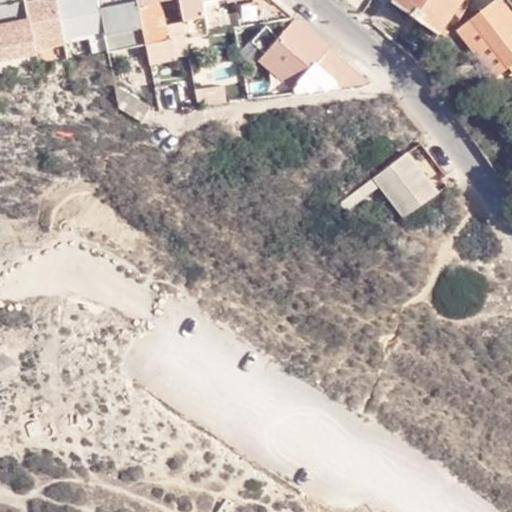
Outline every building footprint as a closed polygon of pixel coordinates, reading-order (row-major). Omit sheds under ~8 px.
[(31,7),(29,0),(4,0),(0,1),(0,65),(40,58),(40,53),(31,7)] [(97,57),(111,55),(100,0),(66,0),(60,1),(69,43),(94,39),(97,57)] [(144,11),(141,0),(100,0),(111,55),(111,57),(151,47),(144,11)] [(164,7),(177,3),(175,0),(141,0),(144,11),(164,7)] [(206,4),(205,0),(182,0),(183,3),(187,22),(209,17),(206,4)] [(460,0),(391,0),(391,1),(438,33),(460,0)] [(497,0),(489,5),(497,15),(511,32),(511,18),(497,0)] [(40,53),(69,48),(69,43),(60,1),(31,7),(40,53)] [(281,22),(296,20),(275,1),(258,4),(239,8),(244,27),(281,22)] [(480,28),(497,15),(489,5),(473,19),(480,28)] [(151,47),(171,43),(164,7),(144,11),(151,47)] [(511,66),(511,32),(497,15),(480,28),(511,67),(511,66)] [(209,17),(187,22),(190,37),(212,32),(210,22),(209,17)] [(210,22),(212,32),(227,31),(224,18),(210,22)] [(511,67),(480,28),(473,19),(461,30),(498,78),(511,67)] [(292,29),(300,21),(296,20),(281,22),(261,48),(269,57),(292,29)] [(326,59),(334,50),(300,21),(292,29),(326,59)] [(299,91),(326,59),(292,29),(269,57),(264,63),(299,91)] [(154,67),(165,65),(181,62),(177,42),(171,43),(151,47),(154,67)] [(346,89),(374,84),(334,50),(326,59),(346,89)] [(301,96),(346,89),(326,59),(299,91),(301,96)] [(164,120),(190,114),(183,82),(167,85),(165,65),(154,67),(164,120)] [(122,115),(144,132),(154,116),(117,89),(122,115)] [(202,111),(228,106),(224,89),(199,92),(202,111)] [(409,221),(443,195),(413,154),(378,180),(385,189),(409,221)] [(385,189),(378,180),(355,198),(362,207),(385,189)] [(362,207),(355,198),(346,204),(353,213),(362,207)] [(0,372),(15,365),(5,346),(0,348),(0,372)] [(300,490),(332,511),(337,511),(347,498),(311,473),(300,490)] [(228,499),(217,511),(229,511),(235,504),(228,499)]
